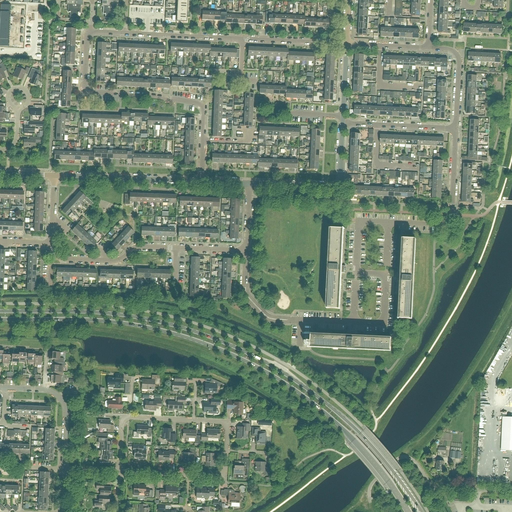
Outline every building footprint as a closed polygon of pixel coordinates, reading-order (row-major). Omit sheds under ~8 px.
[(74,19),(74,0),(66,0),(66,5),(68,5),(67,12),(69,12),(69,13),(70,13),(70,17),(70,19),(74,19)] [(74,0),(74,19),(77,19),(77,17),(78,17),(78,13),(79,13),(81,13),(81,6),(82,6),(82,0),(74,0)] [(109,19),(110,1),(102,1),(102,7),(103,7),(103,14),(104,14),(104,15),(105,15),(105,18),(109,19)] [(118,7),(118,2),(110,1),(109,19),(113,19),(114,15),(115,15),(116,15),(116,7),(118,7)] [(208,20),(208,12),(202,11),(203,6),(199,6),(199,16),(202,16),(202,20),(208,20)] [(265,21),(265,13),(263,13),(262,16),(259,16),(259,13),(259,9),(257,9),(256,16),(256,25),(262,25),(262,21),(265,21)] [(275,15),(271,15),(272,12),(266,12),(266,20),(268,20),(268,23),(274,24),(275,15)] [(323,12),(323,19),(322,28),(323,29),(325,29),(326,28),(328,28),(328,24),(332,25),(332,20),(329,20),(329,19),(326,19),(326,16),(325,16),(325,13),(323,12)] [(191,44),(190,53),(189,53),(189,57),(191,57),(192,53),(196,53),(197,53),(197,44),(197,45),(191,45),(191,44)] [(157,54),(157,58),(159,58),(159,54),(164,55),(164,58),(164,55),(165,46),(158,46),(158,45),(157,54)] [(203,53),(202,53),(202,58),(205,58),(205,53),(209,54),(210,48),(210,46),(204,45),(203,53)] [(216,57),(217,48),(216,48),(216,49),(210,48),(209,54),(209,56),(209,61),(211,61),(211,57),(215,57),(216,57)] [(229,58),(228,58),(228,62),(231,62),(231,58),(235,58),(235,62),(236,58),(236,50),(230,49),(229,58)] [(281,49),(281,57),(280,57),(280,61),(282,62),(282,57),(287,58),(287,52),(288,52),(288,49),(281,49)] [(287,58),(287,60),(286,60),(286,65),(289,65),(289,61),(293,61),(294,61),(294,52),(294,53),(288,52),(287,52),(287,58)] [(294,52),(294,61),(293,61),(293,65),(295,65),(295,61),(299,61),(300,61),(301,52),(300,52),(300,53),(294,53),(294,52)] [(301,52),(300,61),(299,61),(299,65),(302,65),(302,61),(306,61),(307,61),(307,53),(301,53),(301,52)] [(307,53),(307,61),(306,61),(306,66),(308,66),(308,62),(313,62),(313,66),(313,62),(314,54),(307,53)] [(22,80),(25,74),(27,75),(30,69),(26,67),(25,71),(17,68),(15,72),(13,76),(11,75),(22,80)] [(32,77),(30,83),(36,86),(40,76),(37,75),(37,74),(38,75),(40,71),(32,68),(29,76),(32,77)] [(279,95),(285,95),(286,95),(286,90),(286,87),(288,87),(288,83),(285,83),(285,87),(281,87),(281,82),(279,82),(279,87),(279,95)] [(416,105),(416,109),(412,109),(412,117),(418,118),(418,114),(421,114),(421,104),(418,103),(418,106),(416,105)] [(30,115),(39,116),(44,116),(44,109),(44,106),(34,106),(37,106),(37,109),(30,108),(30,117),(30,115)] [(475,111),(476,108),(466,107),(466,114),(472,114),(472,116),(478,116),(478,114),(477,111),(475,111)] [(148,114),(141,114),(141,122),(140,122),(140,126),(142,126),(142,122),(147,122),(148,117),(148,114)] [(121,124),(121,121),(121,116),(115,116),(114,124),(114,128),(116,128),(116,124),(120,125),(120,129),(122,129),(123,124),(121,124)] [(167,126),(166,126),(166,130),(168,131),(169,126),(174,126),(174,118),(167,118),(167,126)] [(27,125),(25,125),(24,135),(24,133),(34,134),(34,129),(42,129),(43,123),(32,122),(32,126),(27,125)] [(292,137),(291,137),(291,141),(293,141),(293,137),(298,137),(299,129),(292,129),(292,137)] [(35,148),(35,142),(40,143),(40,142),(40,138),(30,137),(30,141),(24,140),(23,148),(35,148)] [(127,151),(126,160),(133,160),(133,155),(133,152),(135,152),(135,147),(132,147),(132,151),(128,151),(128,147),(126,147),(126,151),(127,151)] [(258,159),(258,157),(259,157),(259,152),(257,152),(257,156),(253,156),(253,152),(251,152),(251,156),(251,164),(257,164),(258,159)] [(477,153),(469,152),(468,158),(469,158),(469,160),(481,161),(481,156),(477,155),(477,153)] [(464,164),(463,170),(472,171),(472,165),(476,166),(476,162),(465,162),(465,164),(464,164)] [(86,197),(80,192),(75,197),(81,202),(82,202),(84,199),(91,206),(93,204),(91,202),(89,200),(86,197)] [(137,206),(137,202),(136,202),(136,193),(136,194),(130,194),(130,193),(130,194),(130,195),(125,194),(124,205),(129,205),(129,206),(130,206),(130,202),(134,202),(134,208),(137,208),(137,206)] [(80,204),(83,206),(85,205),(82,202),(81,202),(75,197),(71,201),(77,207),(80,204)] [(71,201),(66,206),(73,212),(73,211),(76,208),(79,211),(80,209),(77,207),(71,201)] [(76,214),(73,211),(73,212),(66,206),(62,211),(68,217),(71,213),(74,216),(76,214)] [(82,229),(81,229),(78,226),(81,223),(80,221),(76,225),(77,225),(71,231),(76,236),(82,229)] [(34,226),(34,232),(43,232),(43,225),(34,225),(34,224),(30,224),(30,226),(34,226)] [(87,234),(86,233),(83,231),(86,228),(84,226),(81,229),(82,229),(76,236),(81,240),(87,234)] [(134,232),(128,227),(124,231),(121,228),(120,230),(123,232),(130,238),(130,237),(134,233),(134,232)] [(345,266),(342,266),(344,229),(330,228),(326,308),(340,309),(339,308),(339,304),(340,304),(342,274),(345,274),(345,273),(344,268),(345,267),(345,266)] [(92,238),(91,238),(88,235),(91,232),(89,230),(86,233),(87,234),(81,240),(86,244),(88,242),(92,238)] [(123,232),(120,235),(117,233),(115,234),(118,237),(119,237),(125,243),(126,242),(125,242),(129,238),(130,238),(123,232)] [(88,242),(86,244),(91,249),(97,243),(93,239),(96,236),(94,235),(91,238),(92,238),(88,242)] [(114,241),(121,247),(125,242),(125,243),(119,237),(118,237),(116,240),(113,237),(111,239),(114,242),(114,241)] [(402,238),(401,275),(397,274),(398,275),(398,276),(398,277),(398,279),(398,280),(397,281),(397,282),(400,282),(399,316),(398,318),(412,319),(412,316),(416,239),(402,238)] [(121,248),(121,247),(114,241),(114,242),(111,245),(108,242),(107,244),(110,247),(116,252),(121,247),(121,248)] [(223,265),(231,266),(231,265),(231,259),(232,259),(231,259),(223,259),(223,264),(218,264),(218,263),(215,263),(215,258),(212,258),(212,265),(218,265),(218,266),(223,266),(223,265)] [(230,292),(222,291),(222,292),(222,296),(217,296),(217,297),(213,297),(213,300),(217,300),(217,298),(222,299),(222,298),(230,298),(230,292)] [(349,332),(348,335),(312,334),(311,347),(391,351),(392,338),(355,336),(356,333),(356,332),(355,333),(354,333),(353,333),(351,333),(350,333),(349,332)] [(54,362),(58,363),(58,362),(63,363),(63,362),(64,358),(60,358),(60,352),(50,352),(50,359),(54,359),(54,362)] [(65,363),(63,362),(63,363),(58,362),(58,363),(57,365),(53,365),(53,372),(55,373),(55,372),(63,373),(63,367),(65,367),(65,363)] [(63,377),(63,373),(55,372),(55,373),(55,375),(51,375),(51,382),(60,383),(61,377),(63,377)] [(123,382),(123,375),(116,374),(115,378),(108,378),(108,383),(107,383),(107,386),(114,386),(114,388),(120,389),(120,382),(123,382)] [(159,384),(159,376),(152,375),(151,380),(142,379),(141,392),(142,392),(142,389),(150,390),(151,390),(154,390),(154,393),(155,383),(159,384)] [(186,377),(178,377),(174,377),(174,382),(172,382),(172,390),(184,391),(184,394),(185,382),(186,383),(186,377)] [(221,387),(221,383),(211,379),(213,380),(212,384),(205,384),(204,393),(216,393),(217,387),(221,387)] [(116,397),(115,399),(112,399),(112,401),(108,401),(106,401),(105,402),(105,406),(106,407),(108,407),(108,408),(121,409),(122,401),(122,398),(116,397)] [(168,409),(168,411),(172,411),(172,410),(182,410),(182,404),(185,404),(185,398),(178,397),(177,402),(168,401),(167,409),(168,409)] [(161,407),(161,400),(154,400),(154,402),(146,401),(145,401),(145,405),(144,410),(145,410),(151,410),(151,411),(155,411),(156,411),(156,407),(161,407)] [(218,410),(216,410),(216,405),(220,405),(220,400),(211,400),(211,403),(204,403),(203,412),(204,412),(207,412),(206,413),(208,413),(207,414),(212,414),(212,412),(215,413),(215,414),(218,414),(219,412),(218,411),(218,410)] [(242,415),(243,403),(231,402),(231,401),(227,400),(226,410),(227,410),(227,409),(230,409),(230,408),(234,408),(233,413),(240,414),(240,415),(242,415)] [(511,417),(502,417),(501,450),(511,450),(511,417)] [(113,433),(114,425),(110,425),(110,421),(99,420),(99,424),(99,428),(107,429),(107,432),(113,433)] [(250,431),(250,424),(243,424),(243,427),(235,427),(237,427),(237,438),(235,438),(235,439),(242,439),(242,438),(245,439),(246,431),(250,431)] [(137,425),(137,432),(133,432),(133,437),(138,438),(138,434),(147,435),(147,437),(151,437),(152,429),(148,428),(148,426),(137,425)] [(266,437),(266,432),(260,432),(260,428),(253,428),(253,436),(256,437),(255,443),(260,443),(260,444),(266,444),(266,437)] [(175,443),(175,433),(175,434),(172,434),(172,429),(162,429),(163,429),(163,439),(161,439),(168,439),(168,442),(175,443)] [(200,444),(200,436),(196,436),(196,430),(183,430),(183,438),(195,438),(194,444),(200,444)] [(220,441),(220,434),(219,434),(219,430),(207,430),(207,434),(201,434),(201,440),(208,441),(208,438),(219,439),(219,441),(220,441)] [(101,442),(101,445),(100,450),(102,450),(111,451),(111,450),(111,442),(108,441),(108,438),(107,438),(108,434),(97,433),(97,438),(98,438),(98,442),(101,442)] [(146,460),(146,451),(143,450),(143,446),(133,445),(133,452),(134,452),(134,458),(138,458),(138,460),(140,460),(140,459),(145,459),(145,460),(146,460)] [(450,451),(449,458),(460,459),(461,452),(461,450),(461,449),(454,448),(451,447),(451,451),(450,451)] [(102,450),(102,455),(103,455),(103,459),(99,459),(99,462),(109,463),(103,462),(103,459),(112,460),(113,451),(111,450),(111,451),(102,450)] [(192,465),(193,453),(196,454),(195,451),(195,450),(190,450),(189,453),(181,453),(184,453),(183,464),(192,465)] [(174,460),(174,451),(169,451),(169,452),(158,451),(158,461),(158,460),(169,461),(169,458),(173,458),(173,460),(174,460)] [(218,458),(218,451),(211,451),(211,454),(206,454),(205,466),(214,467),(215,458),(218,458)] [(433,460),(432,463),(436,463),(436,470),(444,470),(444,461),(437,461),(437,460),(433,460)] [(249,469),(249,462),(241,461),(241,464),(238,464),(238,463),(234,462),(234,470),(234,469),(233,469),(233,474),(243,474),(243,476),(243,469),(249,469)] [(269,475),(269,468),(265,468),(265,462),(253,462),(256,462),(255,467),(255,468),(255,471),(264,472),(263,475),(269,475)] [(109,496),(110,496),(111,487),(104,487),(104,484),(96,483),(96,489),(100,489),(100,495),(109,496)] [(134,496),(138,496),(139,495),(139,493),(145,493),(145,497),(149,497),(149,490),(145,489),(145,485),(134,485),(133,496),(134,496)] [(177,496),(177,494),(177,487),(172,487),(171,488),(166,488),(166,491),(160,490),(160,499),(163,499),(164,499),(164,497),(176,497),(176,500),(177,496)] [(214,498),(214,488),(214,489),(207,489),(197,489),(196,499),(197,498),(208,498),(208,500),(208,496),(213,497),(213,498),(214,498)] [(220,496),(224,496),(228,496),(228,504),(228,503),(239,503),(239,505),(240,493),(232,493),(232,490),(224,489),(224,491),(221,490),(220,496)] [(100,495),(99,495),(98,501),(94,501),(94,507),(102,507),(102,504),(109,504),(109,496),(100,495)]
